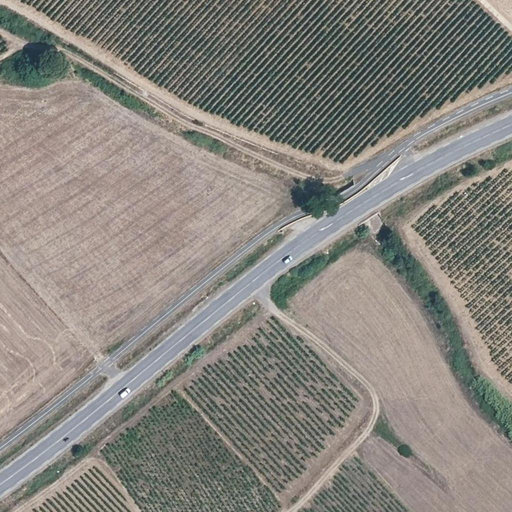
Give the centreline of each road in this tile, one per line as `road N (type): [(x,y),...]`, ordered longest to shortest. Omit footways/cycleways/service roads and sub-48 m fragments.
road 1 (secondary): [(0,485),(287,254),(435,161),(511,125)]
road 2 (track): [(247,287),(373,390),(376,408)]
